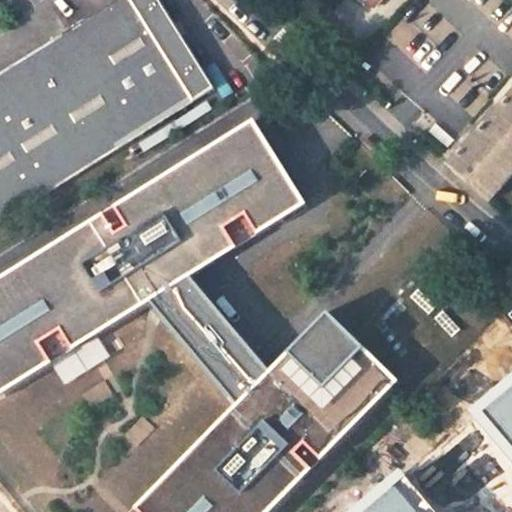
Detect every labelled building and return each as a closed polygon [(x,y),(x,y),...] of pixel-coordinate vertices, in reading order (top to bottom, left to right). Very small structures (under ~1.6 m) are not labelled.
[(161,0),(118,0),(0,74),(0,222),(215,87),(161,0)] [(369,0),(368,2),(375,9),(381,2),(382,0),(369,0)] [(377,39),(360,56),(369,66),(386,49),(377,39)] [(511,92),(449,164),(490,200),(511,174),(511,92)] [(0,277),(0,396),(62,357),(72,374),(96,360),(86,342),(149,303),(236,405),(130,511),(270,511),(401,380),(330,310),(273,371),(193,277),(308,204),(255,119),(0,277)] [(511,459),(511,377),(472,412),(511,459)] [(436,511),(402,471),(352,511),(436,511)]
